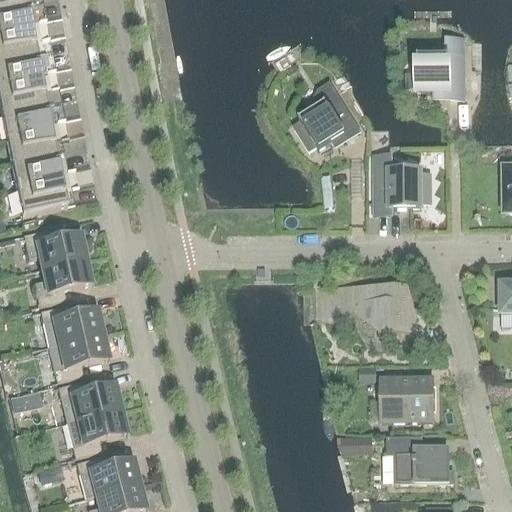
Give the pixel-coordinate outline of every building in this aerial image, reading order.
[(25,0),(0,0),(0,15),(27,10),(25,0)] [(27,10),(0,15),(0,41),(32,35),(27,10)] [(32,35),(0,41),(0,67),(37,60),(32,35)] [(462,73),(448,73),(448,44),(446,45),(421,60),(417,60),(418,59),(416,59),(416,79),(408,79),(408,93),(416,93),(417,97),(418,97),(447,96),(447,102),(462,102),(462,73)] [(37,60),(0,67),(0,93),(41,85),(37,60)] [(41,85),(0,93),(0,116),(1,119),(46,110),(41,85)] [(293,131),(308,155),(315,151),(318,155),(319,154),(343,138),(346,144),(359,136),(344,112),(333,119),(317,95),(317,94),(316,94),(316,95),(302,121),(299,122),(298,122),(300,127),(293,131)] [(46,110),(1,119),(5,145),(51,135),(46,110)] [(51,135),(5,145),(10,170),(56,160),(51,135)] [(56,160),(10,170),(16,195),(61,185),(56,160)] [(374,162),(375,218),(390,218),(390,213),(420,213),(420,208),(428,208),(428,179),(420,179),(420,175),(419,175),(415,175),(389,161),(388,161),(388,162),(374,162)] [(511,172),(504,173),(504,194),(500,194),(500,210),(504,210),(504,217),(511,216),(511,172)] [(16,195),(21,220),(66,211),(61,185),(16,195)] [(42,274),(84,264),(79,240),(52,246),(49,235),(23,241),(28,264),(39,261),(42,274)] [(84,264),(42,274),(45,286),(33,288),(38,312),(65,306),(62,295),(89,289),(84,264)] [(500,305),(500,318),(511,317),(511,288),(500,288),(500,291),(497,291),(497,305),(500,305)] [(408,290),(315,291),(315,321),(352,315),(379,311),(379,337),(415,337),(415,321),(414,316),(408,290)] [(48,352),(59,349),(101,340),(95,316),(68,322),(66,311),(39,317),(48,352)] [(101,340),(59,349),(65,373),(53,376),(56,388),(82,381),(80,370),(106,364),(101,340)] [(378,369),(408,369),(408,357),(378,352),(378,369)] [(375,371),(359,371),(359,385),(375,385),(375,371)] [(432,383),(381,384),(381,427),(433,426),(432,383)] [(65,428),(119,415),(113,391),(86,397),(83,386),(57,393),(65,428)] [(37,397),(25,399),(29,415),(41,412),(37,397)] [(119,415),(65,428),(74,463),(101,457),(98,446),(125,439),(119,415)] [(339,441),(336,441),(341,457),(342,457),(370,456),(370,440),(339,441)] [(386,488),(453,488),(452,475),(448,475),(448,454),(422,454),(422,441),(386,441),(386,488)] [(96,501),(137,490),(131,466),(105,473),(102,462),(75,468),(84,503),(96,501)] [(60,471),(52,473),(56,485),(63,483),(60,471)] [(143,511),(137,490),(96,501),(98,511),(143,511)]
